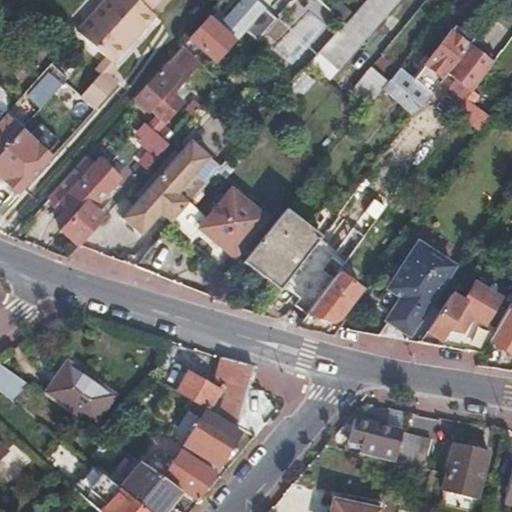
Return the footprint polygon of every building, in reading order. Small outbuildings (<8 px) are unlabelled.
[(104,57),(108,61),(163,0),(98,0),(73,29),(76,32),(93,47),(104,57)] [(364,0),(345,22),(318,53),(337,69),(370,30),(372,29),(397,0),(364,0)] [(241,23),(246,27),(261,11),(251,2),(236,19),(241,23)] [(273,46),(291,65),(328,30),(310,11),(273,46)] [(208,16),(190,37),(203,49),(215,59),(233,39),(229,36),(222,29),(208,16)] [(235,40),(246,27),(241,23),(229,36),(233,39),(235,40)] [(399,67),(389,80),(421,105),(440,81),(447,71),(469,42),(473,37),(453,23),(412,77),(399,67)] [(493,60),(469,42),(447,71),(460,81),(453,91),(465,99),(472,89),(493,60)] [(182,45),(137,97),(150,108),(162,117),(191,83),(181,74),(196,57),(182,45)] [(104,69),(109,74),(115,67),(110,62),(108,61),(104,57),(93,69),(98,75),(104,69)] [(213,73),(222,80),(231,71),(222,63),(213,73)] [(373,100),(388,80),(371,66),(355,86),(373,100)] [(81,95),(96,107),(118,82),(111,76),(109,74),(104,69),(98,75),(81,95)] [(304,69),(286,89),(297,98),(314,78),(304,69)] [(27,95),(40,106),(60,83),(48,72),(27,95)] [(0,116),(3,113),(9,106),(7,93),(0,86),(0,116)] [(456,111),(479,129),(489,115),(471,102),(478,92),(472,89),(465,99),(456,111)] [(75,101),(89,114),(96,107),(81,95),(78,97),(75,101)] [(0,116),(0,149),(20,128),(11,120),(3,113),(0,116)] [(306,117),(301,136),(319,141),(324,122),(306,117)] [(149,122),(132,130),(141,147),(157,138),(149,122)] [(0,153),(0,176),(4,180),(37,143),(29,136),(21,129),(0,153)] [(159,213),(170,223),(184,207),(219,167),(189,141),(121,219),(140,236),(159,213)] [(4,180),(18,193),(51,156),(44,149),(37,143),(4,180)] [(85,199),(90,193),(112,167),(100,157),(94,163),(82,154),(44,196),(56,206),(60,201),(73,212),(60,228),(85,199)] [(184,207),(170,223),(189,238),(199,228),(233,255),(265,217),(231,189),(202,224),(184,207)] [(109,209),(90,193),(85,199),(60,228),(78,243),(103,216),(109,209)] [(282,212),(246,257),(284,285),(310,252),(315,244),(318,241),(305,231),(282,212)] [(140,236),(121,219),(119,222),(138,238),(140,236)] [(474,261),(487,269),(509,234),(496,226),(474,261)] [(411,330),(453,262),(420,241),(390,286),(402,295),(389,317),(411,330)] [(338,271),(308,312),(334,321),(338,319),(360,287),(338,271)] [(451,292),(426,329),(442,340),(443,340),(451,327),(461,330),(471,314),(484,323),(487,318),(503,293),(478,277),(466,295),(454,287),(451,292)] [(511,302),(490,339),(511,352),(511,302)] [(338,348),(336,362),(376,366),(378,352),(338,348)] [(220,391),(191,375),(181,394),(236,426),(254,366),(225,358),(222,357),(215,381),(224,386),(220,391)] [(30,386),(0,364),(0,390),(15,403),(30,386)] [(65,367),(45,396),(92,429),(113,398),(65,367)] [(384,408),(377,426),(401,432),(406,413),(384,408)] [(240,434),(206,412),(186,444),(219,466),(240,434)] [(377,426),(353,420),(348,442),(351,443),(362,445),(362,450),(362,451),(361,455),(374,458),(394,462),(400,434),(401,432),(377,426)] [(400,434),(394,462),(423,470),(429,441),(400,434)] [(453,444),(446,475),(455,478),(480,484),(487,452),(453,444)] [(215,474),(181,452),(165,478),(197,500),(215,474)] [(182,491),(141,462),(119,488),(147,511),(163,511),(169,506),(182,491)] [(83,476),(74,487),(101,511),(147,511),(119,488),(92,466),(83,476)] [(455,478),(446,475),(443,490),(477,498),(480,484),(455,478)] [(349,501),(332,498),(328,511),(376,511),(379,500),(351,493),(349,501)]
